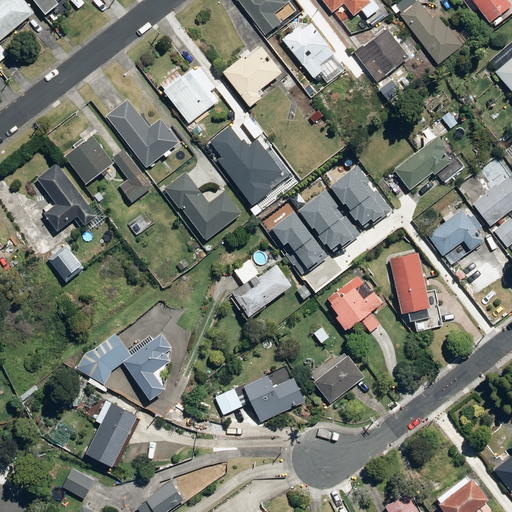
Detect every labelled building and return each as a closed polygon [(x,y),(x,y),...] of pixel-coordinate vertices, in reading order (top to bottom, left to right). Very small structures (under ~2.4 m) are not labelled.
[(0,0),(0,40),(39,8),(31,0),(0,0)] [(40,0),(49,10),(62,0),(40,0)] [(237,0),(264,35),(281,23),(274,13),(291,1),(290,0),(237,0)] [(361,11),(367,19),(379,10),(372,1),(369,3),(366,0),(321,0),(332,13),(343,5),(353,17),(361,11)] [(399,15),(437,65),(462,47),(448,27),(446,29),(436,17),(432,20),(417,2),(416,3),(413,0),(404,0),(396,7),(401,14),(399,15)] [(470,0),(489,24),(511,7),(505,0),(470,0)] [(346,10),(343,6),(338,10),(341,14),(346,10)] [(352,79),(363,71),(332,32),(323,40),(311,24),(302,32),(298,27),(282,40),(313,79),(322,72),(317,65),(332,53),(352,79)] [(353,51),(376,83),(408,58),(386,30),(363,48),(361,45),(353,51)] [(228,68),(255,102),(266,93),(262,87),(286,68),(267,42),(250,55),(248,52),(228,68)] [(511,57),(493,73),(511,95),(511,57)] [(165,90),(190,123),(219,102),(212,92),(218,87),(203,67),(197,71),(195,68),(165,90)] [(379,90),(387,101),(399,92),(391,81),(379,90)] [(352,112),(364,127),(386,110),(374,95),(352,112)] [(110,113),(150,165),(167,152),(169,154),(175,150),(172,147),(182,140),(164,116),(153,125),(131,96),(110,113)] [(311,116),(316,122),(325,115),(320,109),(311,116)] [(241,142),(230,126),(210,141),(222,157),(219,159),(253,205),(286,181),(257,142),(249,147),(244,140),(241,142)] [(68,153),(90,181),(105,169),(107,172),(111,169),(109,166),(117,160),(95,132),(68,153)] [(394,171),(409,191),(432,174),(434,177),(451,163),(441,151),(445,148),(437,137),(394,171)] [(122,184),(134,200),(155,184),(126,147),(115,156),(131,176),(122,184)] [(49,210),(62,227),(82,212),(89,221),(101,212),(60,159),(41,174),(61,200),(49,210)] [(368,181),(357,166),(331,186),(356,219),(358,218),(365,228),(372,223),(373,224),(391,211),(376,191),(373,193),(366,183),(368,181)] [(184,206),(210,238),(244,211),(226,189),(211,201),(202,191),(204,190),(188,170),(166,187),(182,207),(184,206)] [(456,187),(462,195),(474,186),(469,178),(456,187)] [(472,205),(490,228),(511,211),(511,185),(507,179),(497,186),(496,185),(484,193),(486,195),(472,205)] [(338,205),(326,191),(300,211),(325,244),(327,243),(334,252),(341,247),(342,249),(360,235),(345,215),(342,217),(335,207),(338,205)] [(431,194),(415,207),(421,214),(437,201),(431,194)] [(442,257),(462,243),(469,252),(483,242),(462,211),(427,236),(442,257)] [(328,256),(295,212),(270,230),(287,253),(285,255),(293,265),(295,264),(302,273),(309,268),(311,270),(328,256)] [(476,230),(480,227),(476,220),(471,224),(476,230)] [(507,249),(511,244),(511,223),(509,220),(493,232),(507,249)] [(0,248),(9,242),(0,231),(0,248)] [(51,256),(71,279),(87,265),(67,242),(51,256)] [(394,257),(407,311),(435,304),(421,250),(394,257)] [(237,269),(246,282),(261,272),(251,259),(237,269)] [(280,262),(238,292),(253,314),(295,283),(280,262)] [(364,318),(373,329),(382,323),(373,311),(386,301),(378,290),(368,297),(359,286),(365,281),(360,274),(331,297),(343,313),(340,315),(350,328),(352,325),(353,327),(364,318)] [(316,332),(324,342),(331,336),(323,326),(316,332)] [(107,383),(114,368),(134,354),(118,332),(94,349),(86,353),(78,368),(107,383)] [(163,335),(124,363),(151,400),(166,389),(154,373),(171,361),(165,353),(172,348),(163,335)] [(315,382),(331,403),(364,377),(348,357),(315,382)] [(269,375),(244,386),(260,422),(303,403),(293,378),(274,387),(269,375)] [(21,396),(25,400),(39,388),(36,384),(21,396)] [(224,414),(242,406),(235,389),(216,397),(224,414)] [(86,454),(112,467),(136,416),(110,404),(86,454)] [(509,494),(511,491),(511,442),(508,445),(511,450),(511,454),(491,471),(509,494)] [(64,486),(86,498),(97,480),(75,467),(64,486)] [(443,500),(452,511),(491,511),(493,511),(487,502),(494,497),(478,475),(443,500)] [(148,498),(157,511),(166,511),(187,498),(174,480),(148,498)] [(428,511),(427,508),(423,510),(414,490),(390,501),(395,511),(428,511)]
